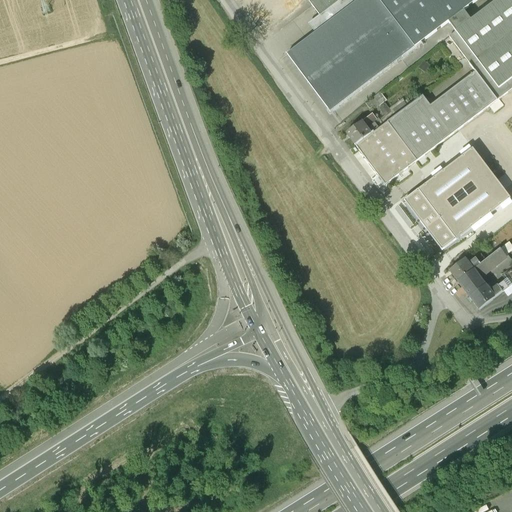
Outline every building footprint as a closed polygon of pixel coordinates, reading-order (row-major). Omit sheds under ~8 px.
[(358,0),(315,33),(287,55),(330,112),(448,23),(464,11),(478,0),(358,0)] [(307,0),(319,16),(308,25),(315,33),(358,0),(307,0)] [(511,0),(498,0),(471,21),(464,11),(448,23),(455,33),(449,38),(475,73),(497,101),(511,89),(511,0)] [(428,67),(422,63),(417,69),(424,74),(428,67)] [(430,106),(422,96),(387,123),(388,123),(417,161),(497,101),(475,73),(430,106)] [(372,108),(374,110),(386,100),(379,93),(365,104),(370,110),(372,108)] [(411,104),(407,99),(404,101),(403,99),(389,110),(384,104),(377,109),(383,117),(379,120),(380,120),(367,130),(371,134),(411,104)] [(361,122),(365,127),(368,125),(369,126),(379,119),(375,114),(373,116),(372,114),(361,122)] [(350,139),(355,146),(371,134),(367,130),(365,127),(361,122),(346,134),(348,135),(347,136),(349,139),(350,139)] [(385,185),(417,161),(388,123),(356,147),(385,185)] [(473,149),(404,201),(442,250),(510,198),(473,149)] [(511,247),(508,242),(481,265),(474,270),(480,277),(508,255),(507,254),(511,250),(511,247)] [(449,271),(458,282),(474,270),(481,265),(476,259),(471,263),(470,265),(465,259),(449,271)] [(458,282),(470,298),(485,285),(480,277),(474,270),(458,282)] [(511,284),(511,271),(505,277),(507,279),(491,291),(491,292),(485,285),(470,298),(479,310),(504,291),(511,284)]
